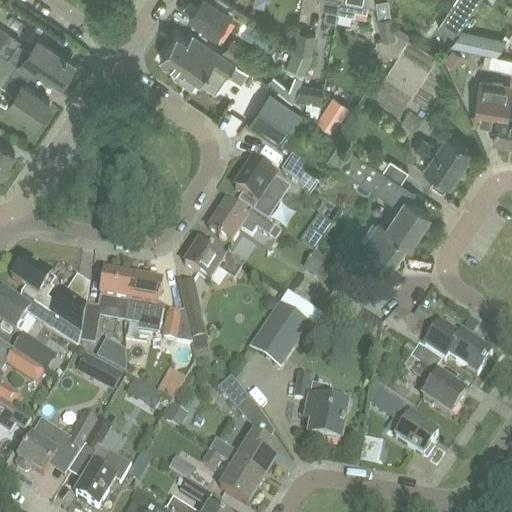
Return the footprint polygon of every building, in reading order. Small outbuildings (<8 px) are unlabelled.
[(225,0),(198,0),(189,14),(216,32),(223,21),(237,30),(247,15),(225,0)] [(336,22),(338,11),(339,0),(318,0),(318,2),(319,7),(323,9),(326,10),(324,19),(336,22)] [(339,0),(338,11),(353,14),(354,8),(365,10),(367,0),(339,0)] [(395,32),(392,17),(377,19),(381,39),(375,41),(379,58),(397,56),(407,40),(395,32)] [(0,47),(11,32),(0,24),(0,47)] [(311,54),(315,34),(297,30),(293,51),(311,54)] [(176,34),(159,59),(179,71),(175,76),(191,87),(196,80),(200,82),(200,81),(215,91),(226,75),(228,76),(235,65),(236,64),(191,34),(186,41),(176,34)] [(456,35),(450,45),(497,55),(505,42),(474,36),(474,38),(456,35)] [(19,41),(8,56),(16,61),(19,64),(31,72),(34,74),(38,67),(61,82),(76,61),(50,44),(38,36),(30,49),(19,41)] [(231,39),(223,51),(232,58),(246,67),(254,54),(231,39)] [(0,79),(1,80),(0,82),(14,92),(7,102),(35,121),(50,98),(25,81),(9,71),(16,61),(8,56),(0,50),(0,79)] [(293,51),(284,73),(293,76),(301,80),(311,54),(293,51)] [(511,59),(491,55),(488,66),(511,71),(511,59)] [(235,65),(228,76),(239,84),(247,73),(235,65)] [(265,93),(275,83),(266,74),(256,84),(265,93)] [(511,142),(511,111),(508,111),(511,86),(511,85),(479,80),(471,125),(494,129),(493,140),(511,142)] [(302,113),(269,91),(247,124),(280,146),(302,113)] [(443,193),(470,151),(445,135),(436,148),(421,138),(414,149),(429,159),(424,167),(436,174),(429,184),(443,193)] [(0,173),(15,151),(0,141),(0,173)] [(382,171),(338,143),(327,161),(358,181),(356,184),(356,188),(364,193),(368,192),(370,189),(399,207),(385,228),(378,223),(365,243),(393,261),(405,243),(408,245),(428,215),(409,202),(415,192),(401,183),(382,171)] [(318,176),(292,158),(282,172),(309,190),(318,176)] [(390,160),(382,171),(401,183),(408,172),(390,160)] [(253,165),(236,190),(244,195),(239,202),(269,222),(282,202),(280,201),(287,190),(275,182),(276,180),(253,165)] [(209,230),(232,246),(242,231),(252,238),(257,230),(269,238),(275,229),(252,214),(249,219),(227,203),(209,230)] [(301,245),(314,254),(322,244),(309,235),(301,245)] [(235,280),(245,265),(229,254),(225,260),(201,244),(186,266),(211,283),(220,270),(235,280)] [(21,294),(22,295),(81,334),(87,305),(87,304),(87,305),(66,291),(57,305),(47,298),(53,289),(50,287),(55,280),(51,278),(53,275),(26,257),(12,279),(26,288),(21,294)] [(126,312),(129,313),(135,278),(105,271),(96,315),(124,321),(126,312)] [(157,332),(162,308),(158,307),(163,283),(135,278),(129,313),(143,316),(140,329),(157,332)] [(242,298),(262,321),(277,308),(258,285),(242,298)] [(293,290),(286,299),(312,320),(319,311),(293,290)] [(29,311),(40,318),(40,319),(37,323),(52,333),(53,332),(78,349),(81,334),(22,295),(18,301),(3,291),(0,295),(0,320),(4,323),(1,327),(10,333),(12,329),(16,331),(29,311)] [(281,368),(310,325),(280,305),(252,348),(281,368)] [(340,325),(351,332),(371,345),(384,325),(364,312),(363,313),(353,306),(340,325)] [(204,338),(198,309),(185,312),(192,341),(204,338)] [(384,324),(419,347),(423,349),(425,347),(435,332),(399,309),(384,324)] [(164,338),(175,340),(175,342),(192,345),(192,341),(185,312),(179,313),(180,316),(168,313),(164,338)] [(477,376),(492,355),(461,335),(458,339),(439,326),(435,332),(425,347),(445,361),(448,357),(477,376)] [(40,348),(25,338),(16,352),(31,362),(40,348)] [(0,344),(0,372),(1,373),(5,366),(37,388),(46,375),(31,365),(0,344)] [(419,347),(404,368),(414,374),(414,375),(429,386),(430,386),(422,398),(450,417),(466,394),(437,375),(437,376),(433,373),(439,360),(423,349),(419,347)] [(100,367),(93,379),(112,389),(119,377),(100,367)] [(308,386),(308,385),(310,377),(298,375),(293,399),(309,402),(305,422),(311,423),(308,437),(340,443),(348,407),(324,402),(326,390),(308,386)] [(232,379),(220,390),(251,426),(263,416),(232,379)] [(373,382),(369,404),(395,421),(403,426),(395,439),(423,458),(424,457),(427,459),(434,449),(431,447),(438,436),(411,418),(416,410),(385,390),(373,382)] [(0,400),(3,402),(10,391),(0,384),(0,400)] [(135,386),(127,400),(154,415),(162,401),(135,386)] [(12,408),(3,402),(0,400),(0,426),(11,434),(16,426),(25,431),(31,420),(23,415),(12,408)] [(85,447),(99,423),(84,415),(67,445),(81,454),(85,447)] [(31,467),(44,476),(66,442),(52,433),(42,426),(34,438),(33,437),(19,459),(19,460),(17,464),(17,467),(26,472),(29,471),(31,467)] [(234,467),(234,468),(262,485),(276,463),(264,455),(271,445),(255,435),(249,446),(248,445),(241,457),(229,450),(229,449),(217,442),(210,453),(222,460),(234,467)] [(121,485),(132,466),(109,453),(99,470),(94,467),(77,496),(99,510),(116,481),(121,485)] [(216,471),(222,460),(210,453),(204,463),(216,471)] [(360,464),(376,467),(378,459),(362,455),(360,464)] [(188,481),(195,470),(177,458),(170,469),(188,481)] [(249,507),(262,485),(234,468),(221,489),(249,507)] [(180,492),(201,505),(208,493),(187,481),(180,492)] [(165,510),(164,511),(138,495),(127,511),(169,511),(166,510),(165,510)] [(166,510),(169,511),(214,511),(209,509),(206,511),(192,511),(173,500),(166,510)]
